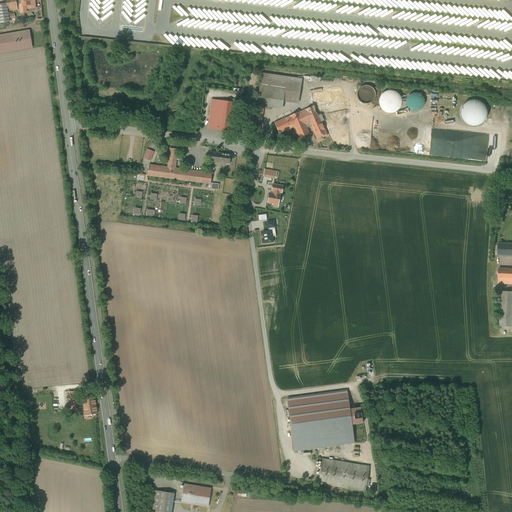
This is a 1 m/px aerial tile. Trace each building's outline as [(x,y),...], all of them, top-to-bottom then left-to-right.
[(21,0),(22,5),(29,5),(30,8),(35,8),(34,0),(21,0)] [(16,2),(6,3),(8,11),(18,10),(16,2)] [(6,3),(0,4),(0,23),(9,22),(8,11),(6,3)] [(0,53),(36,49),(33,31),(0,35),(0,53)] [(301,79),(261,73),(259,87),(299,93),(301,79)] [(375,97),(375,95),(375,92),(374,91),(373,89),(372,88),(371,87),(369,86),(367,85),(365,85),(363,86),(362,86),(361,87),(359,88),(358,90),(357,91),(357,93),(357,95),(357,97),(358,98),(358,100),(360,101),(361,102),(363,103),(365,104),(366,104),(368,103),(370,103),(371,102),(373,101),(374,100),(374,98),(375,97)] [(299,93),(259,87),(256,105),(264,107),(282,109),(283,102),(284,101),(298,103),(299,93)] [(323,91),(311,93),(314,106),(315,108),(344,103),(341,87),(331,89),(323,91)] [(390,113),(394,112),(397,110),(400,107),(401,104),(401,100),(400,97),(398,94),(395,91),(391,90),(388,91),(384,92),(381,94),(380,98),(379,101),(379,105),(381,108),(383,111),(387,112),(390,113)] [(406,104),(407,106),(409,109),(411,110),(414,111),(417,111),(420,110),(422,108),(423,106),(424,103),(424,100),(423,97),(420,95),(418,93),(415,93),(412,94),(409,95),(407,98),(406,101),(406,104)] [(238,103),(212,100),(208,128),(235,132),(238,103)] [(477,100),(472,100),(468,101),(465,103),(462,107),(461,111),(461,115),(462,119),(465,123),(468,125),(473,126),(477,125),(481,124),(484,121),(486,117),(487,113),(486,108),(484,105),(481,102),(477,100)] [(314,106),(274,123),(279,134),(294,127),(300,141),(311,136),(306,125),(308,124),(306,120),(318,114),(320,114),(324,113),(345,110),(344,103),(315,108),(314,106)] [(264,107),(256,105),(250,137),(258,138),(264,107)] [(318,114),(306,120),(308,124),(309,127),(312,126),(317,138),(317,137),(321,135),(325,133),(326,134),(321,121),(323,120),(321,116),(320,114),(318,114)] [(212,173),(175,168),(177,149),(170,148),(168,167),(149,165),(147,175),(210,183),(212,173)] [(145,159),(150,161),(154,152),(151,151),(149,150),(145,159)] [(231,154),(211,152),(210,161),(229,164),(231,154)] [(270,193),(268,202),(273,203),(273,205),(278,206),(279,195),(279,192),(274,191),(273,194),(270,193)] [(274,220),(266,221),(267,228),(268,228),(268,230),(263,231),(264,243),(273,242),(272,230),(275,230),(275,227),(274,220)] [(511,243),(498,243),(498,255),(511,256),(511,243)] [(511,268),(499,268),(498,283),(511,284),(511,268)] [(511,291),(501,291),(501,292),(499,292),(498,301),(501,301),(500,326),(511,326),(511,291)] [(354,442),(352,424),(363,423),(361,407),(350,409),(347,391),(287,399),(294,450),(354,442)] [(94,398),(82,400),(85,415),(97,413),(94,398)] [(369,466),(318,458),(317,461),(322,461),(319,483),(365,491),(369,466)] [(210,489),(184,484),(181,502),(208,506),(210,489)] [(170,511),(174,493),(159,491),(155,511),(170,511)]
